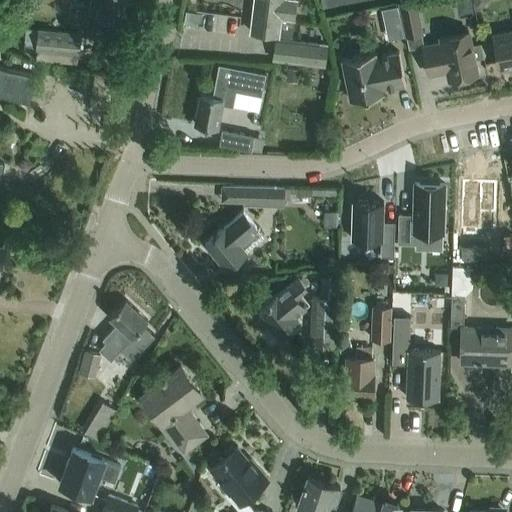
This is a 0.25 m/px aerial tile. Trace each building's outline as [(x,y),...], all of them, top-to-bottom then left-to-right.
[(89,0),(87,11),(101,14),(120,17),(123,0),(89,0)] [(236,0),(234,12),(246,15),(249,0),(236,0)] [(253,0),(250,30),(276,34),(273,57),(323,63),(325,44),(289,39),(293,0),(253,0)] [(416,0),(403,0),(398,1),(405,37),(423,33),(416,0)] [(383,8),(389,38),(404,34),(398,4),(383,8)] [(37,28),(35,50),(78,54),(80,32),(37,28)] [(511,29),(492,33),(495,48),(499,68),(511,65),(511,29)] [(422,45),(423,53),(427,73),(446,69),(448,79),(476,73),(473,58),(472,54),(471,45),(468,30),(439,36),(441,42),(422,45)] [(480,43),(471,45),(472,54),(473,58),(483,56),(480,43)] [(405,82),(401,62),(398,51),(375,55),(374,51),(341,58),(349,99),(369,95),(369,91),(376,90),(377,93),(383,92),(382,87),(405,82)] [(200,92),(194,123),(214,126),(217,127),(217,126),(219,126),(222,110),(220,109),(221,102),(232,104),(236,88),(261,93),(265,71),(218,62),(211,95),(200,92)] [(0,63),(0,96),(30,103),(38,72),(0,63)] [(288,66),(287,77),(297,78),(298,67),(288,66)] [(314,77),(312,88),(324,90),(326,79),(314,77)] [(221,127),(218,143),(250,149),(250,148),(253,134),(253,133),(221,127)] [(462,180),(461,228),(463,228),(463,233),(475,233),(475,228),(494,229),(496,181),(462,180)] [(413,213),(399,213),(398,241),(413,242),(414,242),(414,230),(442,231),(444,182),(414,181),(413,213)] [(296,194),(340,195),(340,188),(222,185),(242,186),(242,200),(284,202),(284,197),(290,198),(290,192),(296,192),(296,194)] [(352,199),(351,237),(381,238),(380,255),(393,255),(394,220),(382,219),(383,200),(352,199)] [(263,235),(252,222),(242,210),(204,241),(225,267),(246,250),(263,235)] [(339,210),(323,210),(323,224),(339,224),(339,210)] [(511,239),(502,239),(501,263),(511,263),(511,239)] [(472,287),(473,264),(452,264),(450,317),(463,318),(464,294),(472,287)] [(336,273),(321,272),(320,296),(311,296),(309,344),(334,345),(336,273)] [(299,274),(298,275),(259,307),(278,331),(296,316),(293,312),(304,303),(296,293),(307,284),(299,274)] [(105,340),(98,348),(110,359),(120,348),(131,358),(153,334),(142,323),(147,319),(124,298),(108,315),(116,322),(102,337),(105,340)] [(390,306),(373,305),(372,338),(388,338),(390,306)] [(393,314),(391,362),(407,362),(406,395),(437,397),(439,349),(409,348),(410,315),(393,314)] [(511,362),(511,347),(511,333),(511,327),(461,326),(460,341),(460,361),(478,361),(478,363),(481,363),(481,361),(511,362)] [(345,369),(342,369),(341,392),(372,393),(374,371),(373,371),(373,355),(371,355),(371,347),(355,346),(355,354),(345,354),(345,369)] [(79,372),(82,372),(79,383),(89,386),(92,375),(93,375),(99,352),(86,348),(79,372)] [(164,373),(161,375),(162,377),(141,392),(163,421),(183,449),(206,432),(185,404),(201,392),(180,363),(165,374),(164,373)] [(90,419),(84,429),(98,438),(104,428),(90,419)] [(236,445),(221,458),(210,467),(238,501),(235,504),(241,511),(264,511),(255,509),(255,510),(244,498),(268,478),(258,467),(256,468),(236,445)] [(121,464),(91,453),(72,446),(59,481),(91,494),(98,475),(115,481),(121,464)] [(304,481),(302,485),(304,485),(296,505),(314,511),(323,511),(328,499),(334,501),(339,486),(307,474),(305,481),(304,481)] [(102,510),(106,511),(144,511),(145,509),(137,506),(138,503),(108,493),(102,510)] [(357,496),(351,511),(396,511),(399,504),(384,500),(382,505),(373,502),(373,501),(357,496)] [(50,503),(47,511),(73,511),(69,510),(50,503)]
